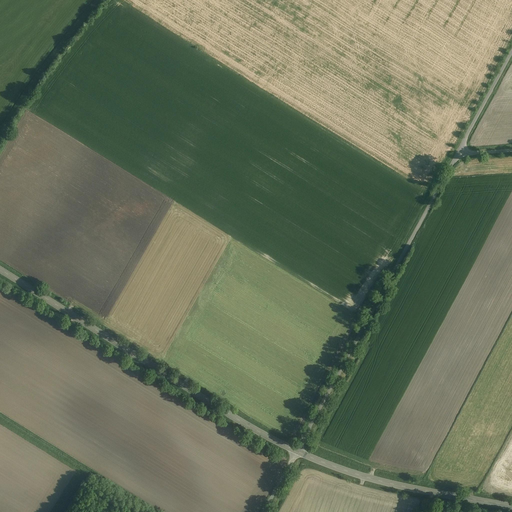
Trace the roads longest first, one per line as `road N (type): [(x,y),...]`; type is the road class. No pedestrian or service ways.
road 1 (tertiary): [(293,449),(0,269)]
road 2 (unclassified): [(293,449),(457,152)]
road 3 (tertiary): [(511,505),(400,485),(293,449)]
